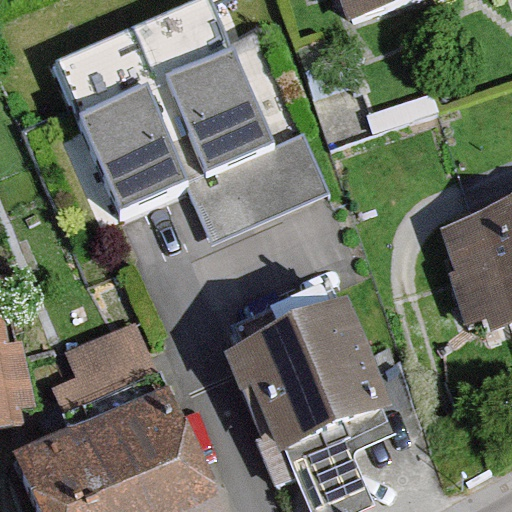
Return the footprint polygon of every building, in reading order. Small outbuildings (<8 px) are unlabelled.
[(311,0),(323,34),(396,10),(424,0),(311,0)] [(214,344),(316,295),(186,28),(84,77),(214,344)] [(428,249),(462,350),(511,333),(511,220),(487,229),(428,249)] [(362,431),(310,328),(258,355),(200,384),(252,486),(271,477),(288,511),(351,511),(321,451),(362,431)] [(0,384),(0,440),(11,438),(0,384)] [(0,479),(0,511),(186,511),(137,412),(0,479)]
